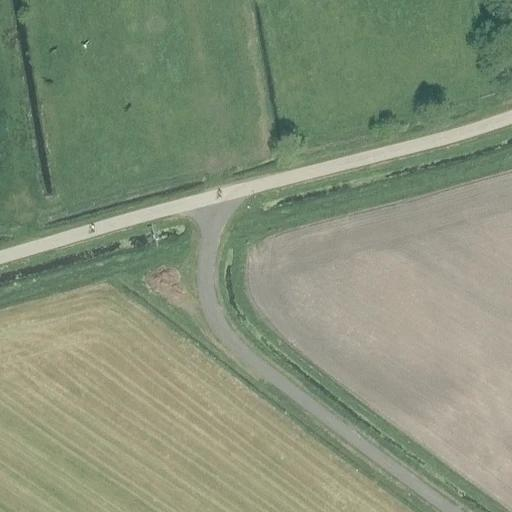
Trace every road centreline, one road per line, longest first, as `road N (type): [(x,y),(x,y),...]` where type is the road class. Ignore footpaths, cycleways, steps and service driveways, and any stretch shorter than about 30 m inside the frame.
road 1 (residential): [(452,511),(232,342),(207,299),(214,195)]
road 2 (unclassified): [(214,195),(511,116)]
road 3 (unclassified): [(0,256),(214,195)]
